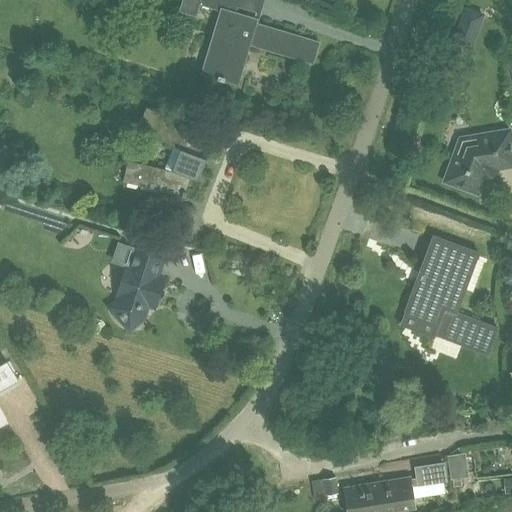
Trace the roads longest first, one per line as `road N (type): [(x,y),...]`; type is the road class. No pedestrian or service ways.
road 1 (residential): [(248,417),(265,393),(413,0)]
road 2 (residential): [(508,434),(443,439),(310,469),(287,462),(248,417)]
road 3 (residential): [(3,511),(169,481),(248,417)]
